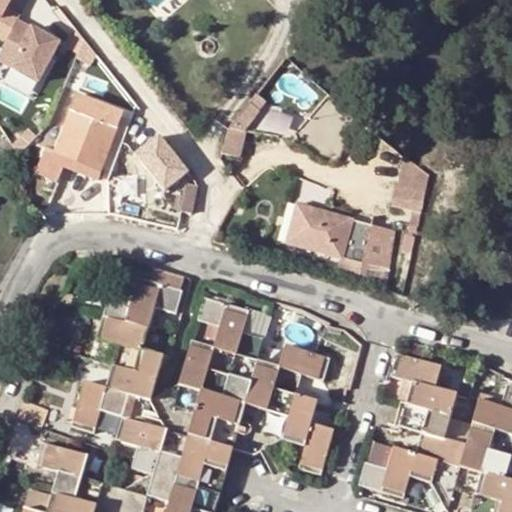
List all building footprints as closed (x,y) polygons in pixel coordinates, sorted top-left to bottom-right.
[(0,0),(0,38),(5,41),(18,19),(20,15),(6,7),(9,0),(0,0)] [(59,42),(18,19),(5,41),(0,51),(0,61),(37,82),(59,42)] [(85,62),(70,82),(79,88),(94,69),(85,62)] [(69,105),(79,88),(70,82),(59,100),(69,105)] [(63,171),(68,159),(100,173),(118,129),(122,117),(77,99),(72,110),(54,154),(47,151),(36,176),(56,186),(63,171)] [(33,132),(26,125),(18,132),(25,139),(33,132)] [(248,135),(229,130),(221,158),(240,163),(248,135)] [(15,150),(6,143),(0,150),(0,154),(6,160),(15,150)] [(100,173),(68,159),(63,171),(95,183),(100,173)] [(397,185),(390,208),(419,217),(426,192),(397,185)] [(202,190),(192,189),(191,217),(201,218),(202,190)] [(285,244),(290,245),(302,206),(297,204),(285,244)] [(388,273),(400,234),(354,220),(302,206),(290,245),(341,259),(388,273)] [(156,271),(150,284),(182,293),(187,281),(156,271)] [(118,277),(115,293),(131,296),(135,281),(118,277)] [(94,511),(95,510),(96,511),(212,511),(230,453),(252,460),(255,458),(276,445),(279,443),(301,450),(295,473),(318,480),(331,435),(309,428),(314,406),(291,399),(298,378),(320,384),(327,362),(283,349),(277,371),(255,365),(261,343),(241,337),(247,314),(203,302),(197,324),(208,328),(218,330),(212,351),(202,349),(191,345),(178,389),(150,403),(163,360),(140,353),(153,310),(176,316),(182,293),(150,284),(137,280),(130,303),(108,297),(95,339),(117,346),(104,392),(82,385),(68,429),(91,437),(98,413),(120,420),(113,443),(137,450),(129,474),(151,480),(123,495),(101,488),(79,481),(84,460),(42,447),(35,468),(58,475),(50,500),(45,511),(94,511)] [(192,321),(197,324),(203,302),(199,299),(192,321)] [(247,314),(241,337),(261,343),(270,320),(247,314)] [(212,351),(218,330),(208,328),(202,349),(212,351)] [(511,511),(511,389),(507,388),(500,409),(478,403),(465,446),(445,441),(456,397),(435,391),(441,369),(397,356),(391,377),(411,384),(398,427),(424,435),(417,457),(393,451),(386,473),(365,468),(359,489),(403,502),(410,480),(431,486),(445,511),(511,511)] [(50,415),(25,406),(18,425),(44,434),(50,415)] [(26,511),(45,511),(50,500),(33,494),(26,511)]
